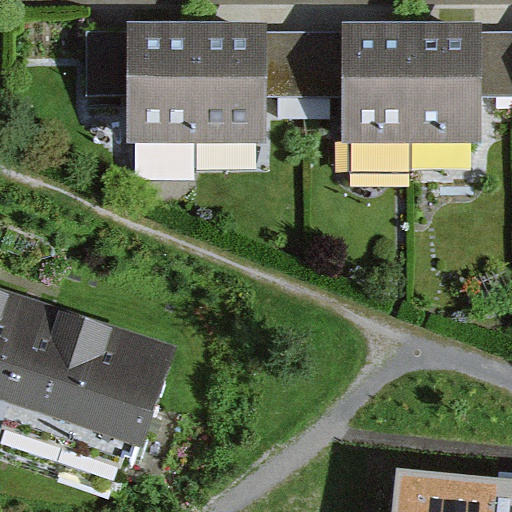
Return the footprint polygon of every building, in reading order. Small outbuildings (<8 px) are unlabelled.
[(129,97),(129,30),(89,30),(90,97),(129,97)] [(473,30),(411,31),(412,138),(475,137),(473,30)] [(258,31),(196,32),(198,138),(260,137),(258,31)] [(411,31),(348,32),(350,139),(412,138),(411,31)] [(196,32),(133,33),(135,139),(198,138),(196,32)] [(269,170),(268,155),(201,159),(202,174),(269,170)] [(161,361),(0,313),(0,439),(127,477),(161,361)] [(511,511),(511,481),(397,469),(392,511),(511,511)]
